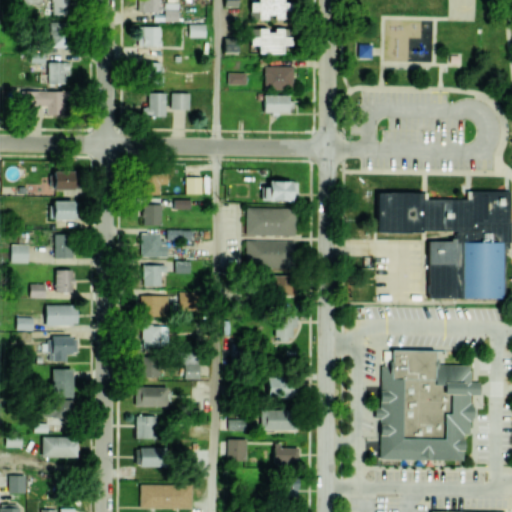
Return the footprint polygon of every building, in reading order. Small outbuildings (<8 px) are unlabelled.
[(50,0),(50,13),(67,14),(67,0),(50,0)] [(140,0),(140,1),(141,1),(142,12),(160,11),(158,0),(140,0)] [(249,17),(272,17),(273,19),(282,18),(282,11),(290,10),(289,1),(283,1),(282,0),(256,0),(256,1),(248,1),(249,17)] [(163,19),(174,19),(175,2),(163,2),(163,19)] [(49,47),(67,47),(68,22),(50,21),(49,47)] [(204,36),(204,23),(187,24),(187,36),(204,36)] [(136,45),(159,45),(160,26),(137,25),(136,45)] [(257,52),(281,53),(282,44),(290,45),(290,35),(281,35),(281,30),(265,29),(266,27),(257,27),(257,36),(249,36),(248,44),(257,44),(257,52)] [(237,36),(223,36),(222,51),(237,51),(237,36)] [(359,44),(359,56),(371,56),(372,44),(359,44)] [(448,53),(448,60),(457,61),(457,53),(448,53)] [(145,78),(156,80),(158,62),(147,60),(145,78)] [(47,83),(66,83),(67,62),(47,61),(47,83)] [(292,65),(263,65),(262,89),(291,89),(292,65)] [(245,72),(226,72),(226,83),(245,83),(245,72)] [(27,105),(45,106),(44,114),(63,114),(64,90),(27,90),(27,105)] [(164,116),(164,92),(146,91),(146,108),(142,108),(142,116),(164,116)] [(169,108),(188,109),(188,92),(169,91),(169,108)] [(288,112),(287,94),(262,94),(262,112),(288,112)] [(184,192),(200,192),(200,170),(184,170),(184,192)] [(72,171),(52,171),(52,189),(72,190),(72,171)] [(158,194),(158,183),(166,183),(166,171),(143,171),(142,193),(158,194)] [(267,186),(260,186),(260,199),(290,200),(291,180),(267,180),(267,186)] [(461,297),(502,297),(502,241),(508,241),(508,190),(468,190),(468,198),(422,198),(422,230),(454,230),(454,238),(461,238),(461,297)] [(375,232),(421,232),(420,191),(375,192),(375,232)] [(72,200),(49,200),(50,219),(72,218),(72,200)] [(160,224),(160,204),(141,203),(141,224),(160,224)] [(245,235),(294,234),(293,207),(244,208),(245,235)] [(165,238),(181,238),(181,228),(165,229),(165,238)] [(52,257),(70,257),(71,233),(53,233),(52,257)] [(159,233),(139,233),(139,255),(166,256),(166,240),(158,240),(159,233)] [(461,297),(460,238),(451,238),(451,240),(454,240),(455,275),(457,275),(457,297),(461,297)] [(293,267),(293,240),(244,239),(244,266),(293,267)] [(453,297),(454,240),(427,240),(426,297),(453,297)] [(26,262),(27,244),(9,243),(9,262),(26,262)] [(189,260),(174,260),(173,272),(188,272),(189,260)] [(159,285),(160,272),(164,272),(164,265),(141,264),(140,285),(159,285)] [(53,291),(73,292),(74,269),(54,269),(53,291)] [(292,295),(292,275),(270,274),(270,294),(292,295)] [(43,297),(44,283),(28,283),(27,296),(43,297)] [(177,309),(197,309),(197,291),(177,291),(177,309)] [(166,315),(166,294),(139,294),(140,315),(166,315)] [(44,324),(76,324),(76,304),(44,304),(44,324)] [(274,339),(291,338),(291,327),(296,327),(295,312),(273,313),(274,339)] [(14,329),(31,329),(32,316),(14,316),(14,329)] [(165,347),(166,324),(141,323),(140,346),(165,347)] [(48,361),(65,360),(64,354),(71,354),(70,335),(48,336),(48,361)] [(378,459),(462,459),(462,433),(470,433),(470,394),(478,394),(478,382),(469,381),(469,364),(435,364),(436,349),(389,349),(389,365),(378,365),(377,418),(378,418),(378,459)] [(199,378),(198,352),(181,353),(182,378),(199,378)] [(137,355),(138,376),(157,376),(156,354),(137,355)] [(72,396),(71,368),(50,368),(50,397),(72,396)] [(266,396),(290,396),(290,376),(266,376),(266,396)] [(133,405),(166,406),(166,386),(133,385),(133,405)] [(72,400),(39,399),(39,417),(71,418),(72,400)] [(259,430),(295,429),(294,409),(259,410),(259,430)] [(134,437),(155,437),(155,414),(134,415),(134,437)] [(244,429),(244,417),(226,418),(226,430),(244,429)] [(20,446),(20,434),(4,434),(4,446),(20,446)] [(75,456),(76,436),(40,436),(40,455),(75,456)] [(245,460),(246,438),(226,438),(226,459),(245,460)] [(272,462),(297,462),(297,445),(272,445),(272,462)] [(165,465),(165,446),(134,447),(134,466),(165,465)] [(23,474),(7,474),(7,492),(23,492),(23,474)] [(295,497),(297,477),(283,476),(282,497),(295,497)] [(190,506),(190,483),(138,484),(138,507),(190,506)]
